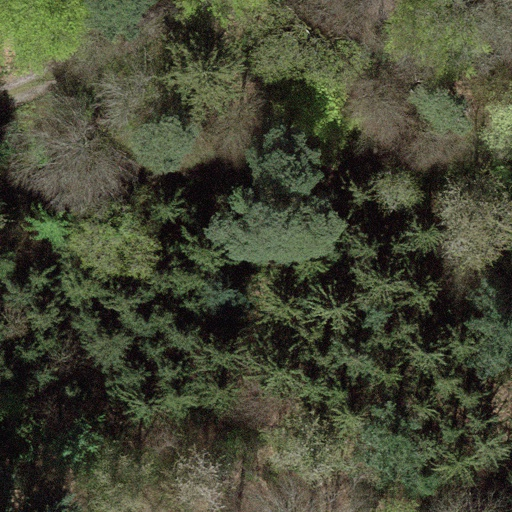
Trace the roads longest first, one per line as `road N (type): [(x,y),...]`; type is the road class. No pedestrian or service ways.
road 1 (track): [(511,144),(440,140),(0,181)]
road 2 (track): [(0,92),(193,0)]
